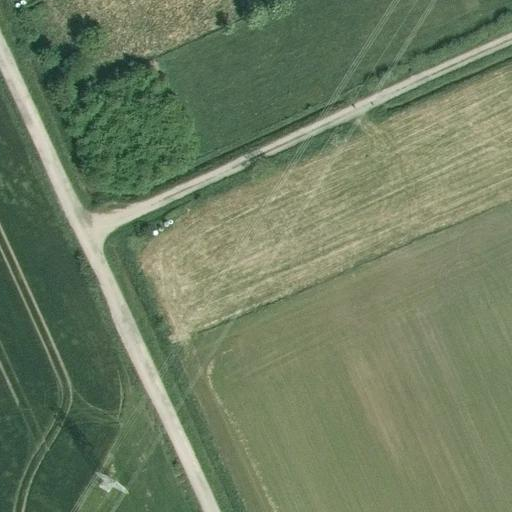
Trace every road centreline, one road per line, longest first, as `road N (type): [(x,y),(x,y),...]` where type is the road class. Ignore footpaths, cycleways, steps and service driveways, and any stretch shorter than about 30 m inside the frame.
road 1 (track): [(0,43),(214,511)]
road 2 (track): [(86,233),(511,42)]
